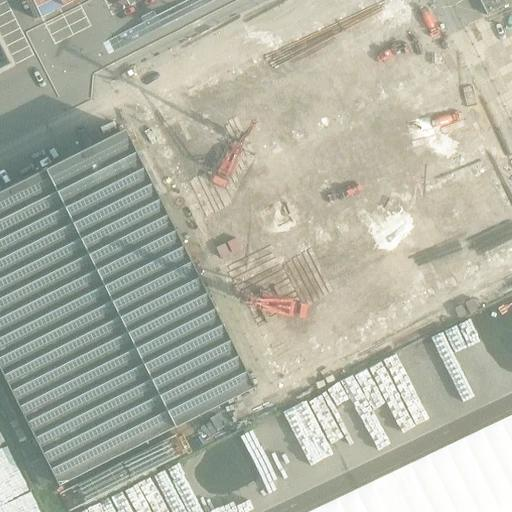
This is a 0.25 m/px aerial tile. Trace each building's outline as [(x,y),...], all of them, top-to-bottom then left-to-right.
[(511,208),(406,0),(285,0),(130,78),(280,375),(511,258),(511,208)] [(505,0),(476,0),(485,21),(510,10),(505,0)] [(0,68),(9,64),(0,45),(0,68)] [(124,131),(0,192),(0,368),(59,486),(254,388),(124,131)] [(511,511),(511,416),(311,511),(511,511)]
